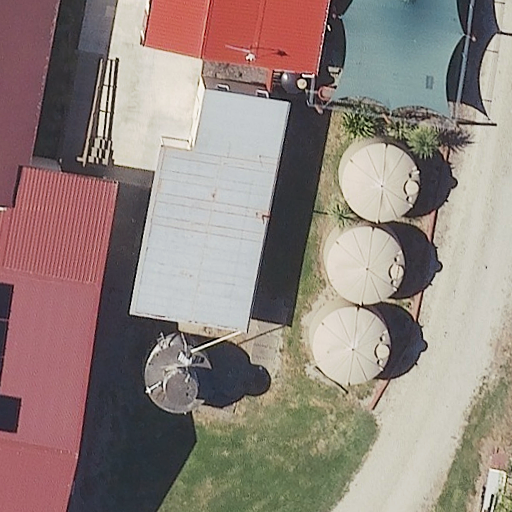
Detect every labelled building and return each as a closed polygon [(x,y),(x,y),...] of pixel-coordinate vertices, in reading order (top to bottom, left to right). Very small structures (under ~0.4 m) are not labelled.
[(0,0),(0,511),(32,511),(95,171),(14,156),(42,0),(0,0)] [(297,0),(130,0),(127,20),(289,50),(297,0)] [(441,92),(450,0),(357,0),(349,83),(441,92)] [(285,87),(205,72),(194,131),(162,125),(129,298),(241,319),(285,87)] [(383,366),(419,146),(343,134),(307,354),(383,366)]
